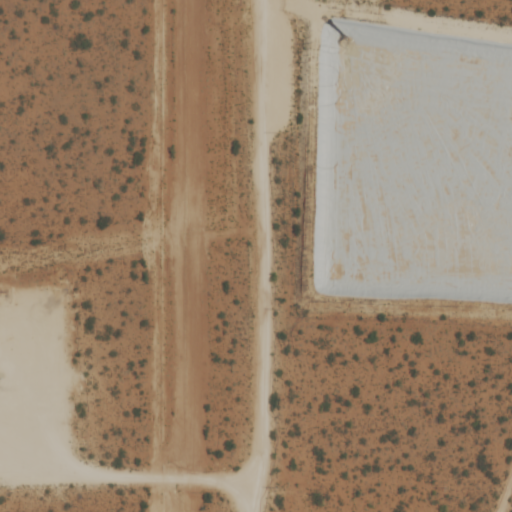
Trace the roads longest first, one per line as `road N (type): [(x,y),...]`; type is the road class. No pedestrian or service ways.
road 1 (residential): [(246,511),(255,0)]
road 2 (residential): [(0,476),(251,494)]
